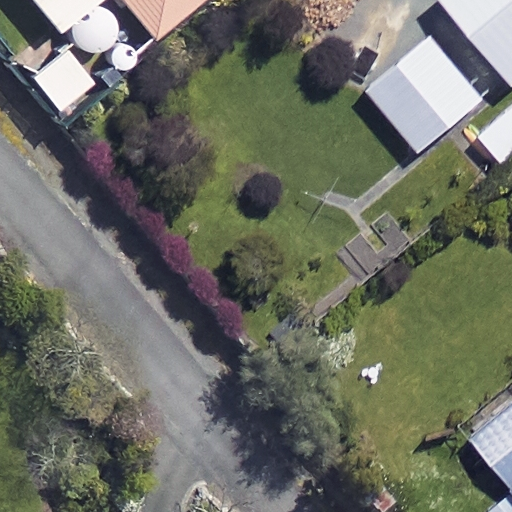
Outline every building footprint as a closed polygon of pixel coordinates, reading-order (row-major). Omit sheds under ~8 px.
[(192,0),(30,0),(54,29),(89,0),(121,0),(151,35),(192,0)] [(511,0),(450,0),(511,74),(511,0)] [(484,101),(433,35),(369,85),(421,150),(484,101)] [(90,80),(59,46),(25,77),(57,111),(90,80)] [(511,154),(511,103),(481,131),(506,160),(511,154)] [(511,489),(489,510),(490,511),(511,511),(511,400),(472,438),(511,481),(511,489)]
